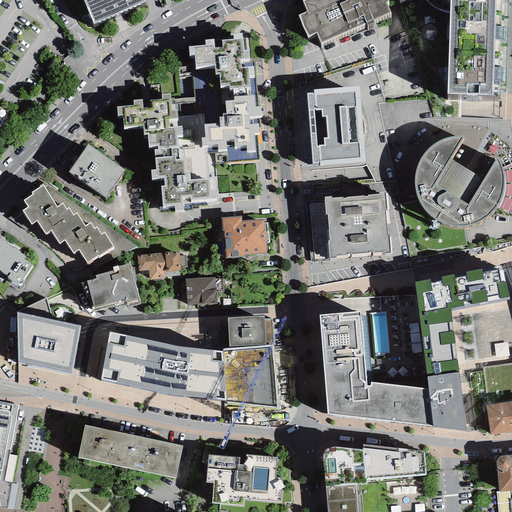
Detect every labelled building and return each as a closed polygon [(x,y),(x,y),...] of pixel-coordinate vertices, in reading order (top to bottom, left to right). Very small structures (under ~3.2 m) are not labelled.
[(144,0),(83,0),(93,24),(145,2),(144,0)] [(317,34),(321,43),(365,23),(367,27),(376,22),(375,20),(391,12),(387,2),(391,1),(390,0),(302,0),(301,1),(306,11),(298,15),(307,38),(317,34)] [(450,13),(447,94),(498,96),(499,80),(502,80),(503,68),(499,68),(500,40),(503,40),(504,26),(500,26),(500,0),(426,0),(432,5),(439,9),(444,12),(450,13)] [(195,55),(196,66),(214,65),(215,75),(219,74),(220,86),(229,85),(229,89),(233,88),(234,100),(225,101),(226,113),(222,114),(222,117),(219,117),(219,123),(204,124),(205,137),(201,137),(201,146),(217,145),(218,153),(214,153),(215,164),(228,163),(228,162),(259,160),(257,132),(259,132),(258,123),(249,124),(249,116),(261,115),(260,106),(258,106),(254,67),(240,68),(239,58),(243,58),(242,39),(222,41),(222,47),(215,48),(214,39),(205,40),(205,45),(188,46),(189,56),(195,55)] [(307,94),(313,163),(320,162),(320,166),(365,162),(359,86),(314,90),(314,93),(307,94)] [(191,206),(218,204),(216,178),(189,181),(189,171),(185,171),(185,159),(179,159),(179,148),(177,148),(177,135),(182,135),(181,126),(169,127),(168,119),(177,118),(177,110),(174,110),(174,99),(171,100),(170,94),(161,94),(162,100),(150,100),(151,108),(142,109),(142,100),(133,100),(133,106),(117,107),(118,116),(122,115),(123,127),(143,126),(143,135),(147,134),(148,147),(157,146),(158,149),(154,150),(156,170),(151,170),(152,179),(164,178),(164,186),(161,186),(162,206),(174,205),(175,211),(191,210),(191,206)] [(450,159),(464,137),(458,136),(452,136),(448,137),(442,140),(436,142),(432,145),(427,150),(424,154),(421,159),(418,162),(417,167),(416,171),(415,176),(414,183),(414,187),(415,193),(417,198),(420,203),(423,208),(425,212),(428,214),(432,218),(437,221),(441,223),(449,226),(454,227),(460,227),(466,227),(471,226),(474,225),(479,223),(483,221),(487,218),(494,211),(498,207),(500,203),(502,198),(504,194),(505,183),(505,179),(505,174),(504,170),(501,163),(497,157),(483,180),(450,159)] [(88,144),(68,172),(105,198),(125,170),(88,144)] [(98,257),(114,247),(104,232),(101,234),(97,227),(94,228),(90,222),(85,226),(77,212),(73,215),(69,208),(66,209),(62,203),(57,206),(43,185),(32,193),(33,194),(23,200),(28,207),(22,211),(31,225),(37,221),(45,234),(51,231),(59,243),(65,240),(73,253),(78,250),(87,263),(98,256),(98,257)] [(328,241),(330,258),(336,258),(336,256),(347,255),(347,254),(351,253),(351,254),(369,253),(368,252),(373,252),(373,253),(384,252),(384,254),(390,253),(389,236),(387,236),(385,210),(387,210),(385,192),(379,193),(379,194),(368,195),(368,197),(364,197),(364,196),(346,197),(346,198),(342,199),(342,197),(331,199),(331,197),(325,197),(326,215),(328,215),(330,241),(328,241)] [(223,230),(225,258),(245,257),(244,255),(267,254),(264,219),(242,221),(241,216),(221,218),(222,231),(223,230)] [(0,270),(7,277),(11,281),(17,283),(19,283),(21,283),(22,282),(23,280),(23,279),(32,264),(24,259),(26,257),(20,253),(21,252),(14,247),(13,248),(6,243),(7,242),(0,237),(0,270)] [(68,248),(61,251),(69,265),(75,262),(68,248)] [(179,251),(137,256),(139,271),(149,270),(150,280),(164,278),(164,273),(181,271),(179,251)] [(86,281),(94,307),(92,307),(93,311),(114,305),(115,308),(126,305),(127,308),(141,304),(130,262),(118,266),(112,267),(113,270),(95,275),(96,278),(86,281)] [(479,303),(510,297),(500,266),(415,283),(419,314),(451,309),(479,303)] [(215,277),(185,279),(187,306),(217,304),(215,277)] [(47,297),(17,312),(18,361),(72,372),(80,326),(53,320),(47,297)] [(451,309),(419,314),(427,377),(458,373),(451,309)] [(328,414),(369,419),(366,386),(360,312),(320,315),(328,414)] [(264,316),(228,318),(229,346),(266,345),(266,342),(273,342),(272,319),(264,319),(264,316)] [(101,379),(170,394),(226,401),(279,408),(273,345),(222,349),(222,351),(177,346),(109,332),(101,379)] [(429,389),(433,428),(466,431),(461,395),(458,373),(427,377),(429,389)] [(366,386),(369,419),(433,428),(429,389),(372,383),(371,386),(366,386)] [(511,401),(486,405),(491,435),(511,431),(511,401)] [(0,479),(6,449),(10,450),(18,406),(0,402),(0,479)] [(44,438),(47,428),(34,424),(31,434),(44,438)] [(128,468),(135,435),(84,425),(77,458),(128,468)] [(135,435),(128,468),(176,479),(183,446),(135,435)] [(365,480),(427,475),(424,452),(363,444),(363,451),(365,480)] [(323,457),(326,486),(356,485),(365,484),(365,480),(363,451),(338,447),(332,448),(329,448),(325,451),(323,457)] [(214,483),(212,503),(243,506),(244,499),(249,499),(249,500),(280,503),(283,477),(276,477),(278,457),(246,454),(245,465),(239,465),(239,458),(209,455),(206,482),(214,483)] [(511,455),(506,456),(500,456),(496,461),(497,468),(499,492),(508,491),(511,491),(511,455)] [(357,511),(356,485),(326,486),(327,511),(357,511)] [(511,511),(511,499),(510,499),(508,491),(499,492),(497,492),(498,511),(511,511)]
